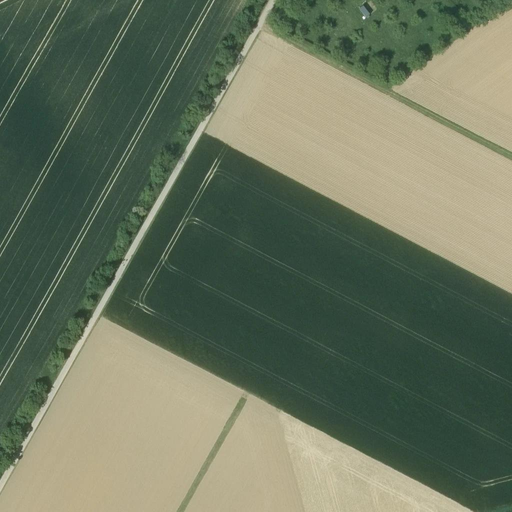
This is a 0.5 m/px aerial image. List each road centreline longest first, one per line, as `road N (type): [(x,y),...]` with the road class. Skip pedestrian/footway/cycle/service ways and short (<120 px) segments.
road 1 (track): [(0,485),(274,0)]
road 2 (track): [(259,25),(511,156)]
